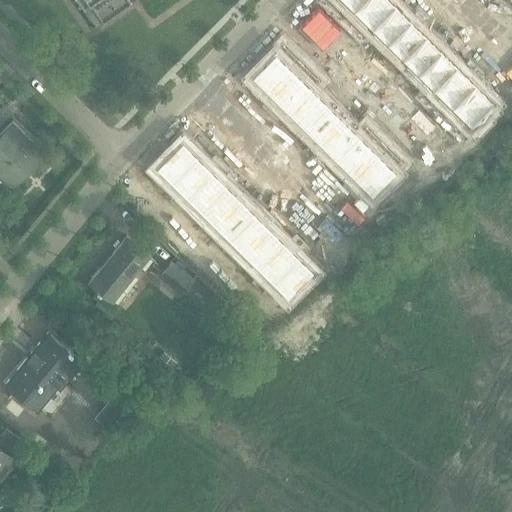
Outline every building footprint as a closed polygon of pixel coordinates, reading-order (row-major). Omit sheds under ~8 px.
[(86,0),(92,7),(86,12),(96,26),(102,22),(131,2),(129,0),(86,0)] [(328,0),(345,17),(361,0),(328,0)] [(392,0),(361,0),(345,17),(364,35),(372,28),(396,3),(392,0)] [(396,3),(372,28),(387,43),(411,18),(396,3)] [(318,15),(311,23),(318,30),(325,22),(318,15)] [(411,18),(387,43),(402,58),(426,33),(411,18)] [(325,22),(318,30),(325,37),(332,29),(325,22)] [(307,27),(300,34),(307,41),(314,34),(307,27)] [(426,33),(402,58),(417,72),(441,48),(426,33)] [(314,34),(307,41),(314,48),(321,41),(314,34)] [(337,34),(329,41),(336,48),(344,41),(337,34)] [(344,41),(336,48),(344,55),(351,48),(344,41)] [(282,42),(250,75),(269,93),(301,61),(282,42)] [(325,45),(318,52),(325,59),(332,52),(325,45)] [(441,48),(417,72),(432,87),(456,62),(441,48)] [(332,52),(325,59),(332,66),(340,59),(332,52)] [(359,56),(352,63),(359,70),(366,63),(359,56)] [(340,59),(332,66),(340,73),(347,66),(340,59)] [(301,61),(269,93),(288,112),(313,87),(320,80),(301,61)] [(432,87),(424,95),(443,114),(475,81),(456,62),(432,87)] [(366,63),(359,70),(366,77),(373,70),(366,63)] [(475,81),(443,114),(462,133),(463,132),(484,110),(494,100),(475,81)] [(363,82),(356,89),(363,97),(370,89),(363,82)] [(390,86),(383,93),(390,100),(397,93),(390,86)] [(313,87),(288,112),(303,127),(328,102),(313,87)] [(370,89),(363,97),(370,104),(378,96),(370,89)] [(397,93),(390,100),(397,108),(404,100),(397,93)] [(328,102),(303,127),(318,142),(343,117),(328,102)] [(385,104),(378,112),(385,119),(393,111),(385,104)] [(484,110),(463,132),(470,139),(491,118),(484,110)] [(343,117),(318,142),(333,156),(358,132),(343,117)] [(12,122),(0,134),(0,181),(9,190),(23,175),(22,174),(43,153),(12,122)] [(358,132),(333,156),(352,175),(384,143),(365,124),(358,131),(358,132)] [(417,126),(410,134),(417,141),(424,133),(417,126)] [(181,138),(155,166),(170,180),(196,153),(181,138)] [(384,143),(352,175),(371,194),(381,184),(403,162),(403,161),(384,143)] [(196,153),(170,180),(184,195),(211,167),(196,153)] [(403,162),(381,184),(389,191),(410,169),(403,162)] [(505,162),(497,173),(504,178),(511,166),(505,162)] [(211,167),(184,195),(199,209),(226,182),(211,167)] [(497,173),(489,185),(496,189),(504,178),(497,173)] [(226,182),(199,209),(214,223),(240,196),(226,182)] [(477,182),(469,194),(476,199),(483,187),(477,182)] [(144,193),(137,200),(144,207),(151,200),(144,193)] [(469,194),(461,206),(468,210),(476,199),(469,194)] [(240,196),(214,223),(228,238),(255,211),(240,196)] [(151,200),(144,207),(151,214),(158,207),(151,200)] [(440,207),(432,219),(439,223),(447,212),(440,207)] [(511,207),(502,219),(511,227),(511,207)] [(255,211),(228,238),(243,252),(270,225),(255,211)] [(432,219),(424,231),(431,235),(439,223),(432,219)] [(511,227),(502,219),(490,233),(511,251),(511,227)] [(173,221),(166,229),(173,236),(180,228),(173,221)] [(270,225),(243,252),(257,267),(284,240),(270,225)] [(415,226),(407,237),(413,242),(421,230),(415,226)] [(180,228),(173,236),(180,243),(187,235),(180,228)] [(101,292),(112,301),(150,256),(126,236),(88,281),(96,288),(95,290),(99,294),(101,292)] [(407,237),(399,249),(405,253),(413,242),(407,237)] [(284,240),(257,267),(272,281),(299,254),(284,240)] [(448,242),(434,258),(466,287),(481,270),(448,242)] [(387,248),(379,259),(385,264),(393,252),(387,248)] [(202,250),(195,257),(202,264),(209,257),(202,250)] [(299,254),(272,281),(287,296),(314,269),(299,254)] [(209,257),(202,264),(209,271),(216,264),(209,257)] [(434,258),(420,275),(452,303),(466,287),(434,258)] [(379,259),(371,271),(378,275),(385,264),(379,259)] [(159,274),(181,292),(191,278),(170,261),(159,274)] [(353,274),(346,285),(352,290),(360,278),(353,274)] [(420,275),(405,291),(438,319),(452,303),(420,275)] [(231,279),(224,286),(231,293),(238,286),(231,279)] [(346,285),(338,297),(344,301),(352,290),(346,285)] [(238,286),(231,293),(238,300),(245,293),(238,286)] [(405,291),(391,307),(424,336),(438,319),(405,291)] [(391,307),(377,324),(410,352),(424,336),(391,307)] [(256,312),(249,320),(256,327),(263,320),(256,312)] [(377,324),(367,335),(400,363),(410,352),(377,324)] [(57,385),(60,388),(82,361),(72,352),(73,351),(69,348),(68,349),(48,333),(7,383),(38,408),(57,385)] [(195,416),(202,404),(181,391),(174,403),(195,416)] [(115,413),(100,400),(88,415),(103,427),(115,413)] [(321,410),(289,447),(311,466),(341,430),(331,421),(332,419),(321,410)] [(341,430),(311,466),(332,485),(363,449),(352,440),(354,438),(343,429),(341,430)] [(363,449),(332,485),(354,503),(385,468),(374,459),(376,457),(365,447),(363,449)] [(0,470),(10,458),(0,449),(0,470)] [(385,468),(354,503),(364,511),(384,511),(407,487),(396,478),(397,476),(386,466),(385,468)] [(287,470),(283,477),(294,485),(299,478),(287,470)] [(230,477),(216,501),(233,511),(259,511),(266,502),(267,500),(255,493),(230,477)] [(299,478),(294,485),(306,493),(311,486),(299,478)] [(262,481),(255,493),(267,500),(266,502),(276,508),(284,495),(262,481)] [(136,484),(131,491),(143,499),(147,492),(136,484)] [(108,511),(89,499),(80,511),(108,511)] [(214,499),(206,511),(233,511),(216,501),(214,499)] [(335,503),(330,509),(334,511),(345,511),(346,510),(335,503)]
